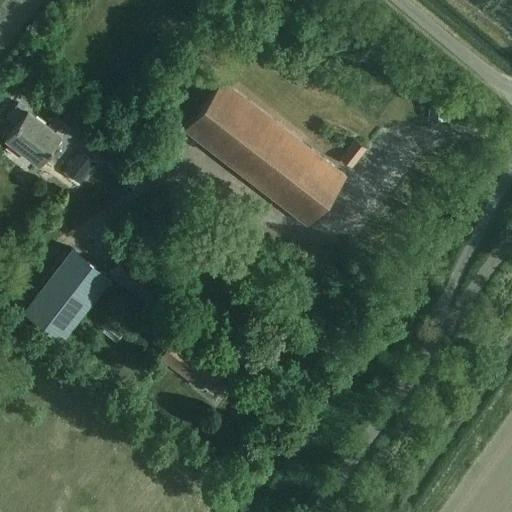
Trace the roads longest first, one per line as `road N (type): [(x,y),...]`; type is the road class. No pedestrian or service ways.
road 1 (unclassified): [(511,160),(432,317),(427,351)]
road 2 (unclassified): [(313,511),(427,351)]
road 3 (unclassified): [(427,351),(511,235)]
road 4 (unclassified): [(511,88),(404,0)]
